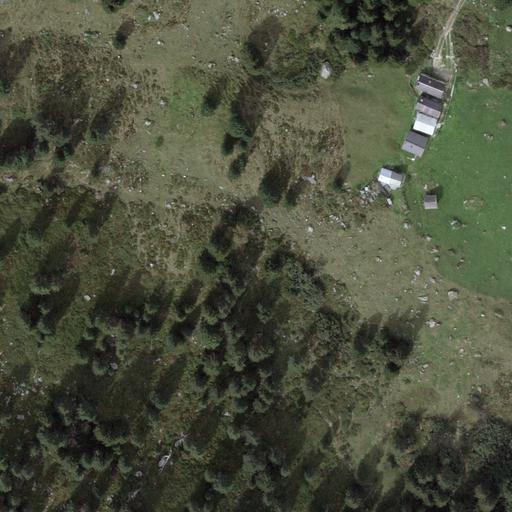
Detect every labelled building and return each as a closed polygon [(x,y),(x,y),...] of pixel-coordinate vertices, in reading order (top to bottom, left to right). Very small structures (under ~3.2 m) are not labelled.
[(447,82),(422,74),(417,89),(441,98),(447,82)] [(446,104),(422,94),(417,107),(441,116),(446,104)] [(439,120),(419,113),(414,129),(434,135),(439,120)] [(429,140),(410,132),(402,149),(422,157),(429,140)] [(404,177),(383,171),(379,183),(401,189),(404,177)] [(437,196),(424,198),(426,210),(438,209),(437,196)]
